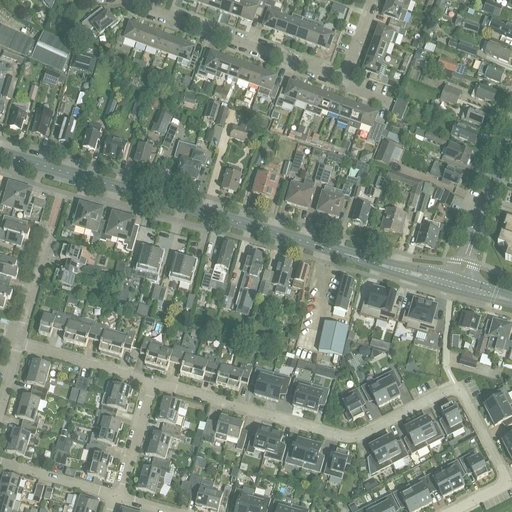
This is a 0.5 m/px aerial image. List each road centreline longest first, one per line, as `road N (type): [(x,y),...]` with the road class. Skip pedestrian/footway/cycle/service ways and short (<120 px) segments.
road 1 (residential): [(451,511),(508,483),(456,386),(353,436),(152,383)]
road 2 (secondary): [(452,284),(0,153)]
road 3 (residential): [(341,77),(136,0)]
road 4 (residential): [(452,284),(511,140)]
road 5 (residential): [(152,383),(18,344)]
road 6 (residential): [(117,496),(0,462)]
